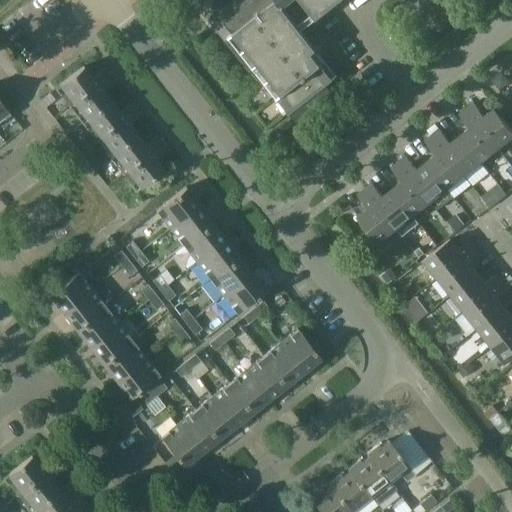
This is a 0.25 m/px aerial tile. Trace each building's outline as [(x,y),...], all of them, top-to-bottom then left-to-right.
[(232,0),(208,19),(249,71),(253,68),(257,73),(295,121),(332,92),(326,85),(332,80),(278,11),(291,0),(301,0),(312,14),(329,0),(232,0)] [(83,66),(60,84),(74,102),(108,74),(103,68),(92,77),(83,66)] [(502,71),(492,80),(499,89),(510,81),(502,71)] [(74,102),(87,119),(110,100),(102,90),(113,81),(108,74),(74,102)] [(130,102),(119,111),(110,100),(87,119),(100,135),(135,108),(130,102)] [(498,149),(511,137),(511,130),(494,108),(484,116),(474,102),(466,108),(498,149)] [(100,135),(113,152),(137,134),(128,123),(140,114),(135,108),(100,135)] [(460,135),(481,162),(498,149),(466,108),(459,114),(469,128),(460,135)] [(464,175),(481,162),(460,135),(450,143),(440,129),(432,135),(464,175)] [(157,136),(145,145),(137,134),(113,152),(127,170),(162,142),(157,136)] [(464,175),(432,135),(425,141),(435,154),(426,162),(447,189),(464,175)] [(127,170),(141,187),(164,169),(155,158),(167,149),(162,142),(127,170)] [(430,202),(447,189),(426,162),(416,169),(406,156),(399,162),(430,202)] [(392,189),(413,215),(430,202),(399,162),(391,168),(401,181),(392,189)] [(396,229),(413,215),(392,189),(383,196),(372,183),(365,189),(396,229)] [(490,208),(500,200),(507,195),(498,183),(481,196),(490,208)] [(199,205),(185,187),(155,211),(169,228),(199,205)] [(396,229),(365,189),(357,195),(367,208),(357,216),(379,243),(396,229)] [(213,221),(199,205),(169,228),(183,245),(213,221)] [(226,238),(213,221),(183,245),(196,262),(226,238)] [(239,255),(226,238),(196,262),(209,279),(239,255)] [(451,238),(423,260),(436,278),(477,246),(471,239),(459,248),(451,238)] [(133,240),(125,247),(133,257),(141,251),(133,240)] [(483,254),(477,246),(436,278),(450,295),(477,273),(470,264),(483,254)] [(129,260),(121,250),(114,256),(122,266),(129,260)] [(141,251),(133,257),(141,267),(149,261),(141,251)] [(253,272),(239,255),(209,279),(223,296),(253,272)] [(129,260),(122,266),(130,276),(137,270),(129,260)] [(389,267),(380,275),(386,283),(396,276),(389,267)] [(79,270),(49,294),(63,312),(93,288),(79,270)] [(267,290),(253,272),(223,296),(236,314),(267,290)] [(463,312),(504,280),(498,273),(484,283),(477,273),(450,295),(463,312)] [(159,274),(152,280),(160,291),(167,285),(159,274)] [(510,288),(504,280),(463,312),(477,329),(504,307),(496,298),(510,288)] [(156,294),(148,283),(140,289),(148,300),(156,294)] [(167,285),(160,291),(168,301),(176,295),(167,285)] [(93,288),(63,312),(76,329),(106,305),(93,288)] [(156,294),(148,300),(156,310),(164,304),(156,294)] [(253,308),(259,315),(269,307),(263,300),(253,308)] [(106,305),(76,329),(90,346),(120,322),(106,305)] [(490,346),(511,328),(511,316),(511,317),(504,307),(477,329),(490,346)] [(194,319),(186,308),(179,314),(187,325),(194,319)] [(253,308),(243,316),(248,323),(259,315),(253,308)] [(183,328),(175,317),(167,323),(175,334),(183,328)] [(194,319),(187,325),(195,335),(202,329),(194,319)] [(120,322),(90,346),(103,363),(133,339),(120,322)] [(219,335),(225,342),(235,334),(229,327),(219,335)] [(303,371),(320,357),(297,327),(279,341),(303,371)] [(183,328),(175,334),(183,344),(191,338),(183,328)] [(511,328),(490,346),(504,363),(511,356),(511,328)] [(219,335),(208,343),(214,350),(225,342),(219,335)] [(133,339),(103,363),(116,380),(147,356),(133,339)] [(286,385),(303,371),(279,341),(262,355),(286,385)] [(185,361),(191,369),(201,361),(195,353),(185,361)] [(269,398),(286,385),(262,355),(245,368),(269,398)] [(147,356),(116,380),(130,398),(160,374),(147,356)] [(185,361),(175,369),(181,377),(191,369),(185,361)] [(467,364),(459,370),(465,378),(473,372),(467,364)] [(252,412),(269,398),(245,368),(228,381),(252,412)] [(151,388),(157,395),(167,387),(161,380),(151,388)] [(211,395),(235,425),(252,412),(228,381),(211,395)] [(151,388),(141,396),(147,403),(157,395),(151,388)] [(194,408),(218,438),(235,425),(211,395),(194,408)] [(493,405),(484,412),(489,419),(490,418),(498,412),(499,411),(493,405)] [(177,421),(201,452),(218,438),(194,408),(177,421)] [(160,435),(184,466),(201,452),(177,421),(160,435)] [(379,444),(367,453),(390,481),(409,466),(388,440),(380,446),(379,444)] [(396,489),(390,481),(367,453),(368,455),(361,460),(360,458),(348,467),(371,496),(377,504),(396,489)] [(7,474),(21,492),(56,464),(51,458),(40,466),(31,455),(7,474)] [(56,464),(21,492),(34,508),(58,489),(50,479),(61,470),(56,464)] [(341,473),(330,482),(352,511),(371,496),(348,467),(348,468),(349,470),(343,475),(341,473)] [(310,497),(321,511),(353,511),(352,511),(330,482),(329,482),(331,485),(324,490),(322,488),(310,497)] [(78,491),(67,500),(58,489),(34,508),(36,511),(64,511),(83,497),(78,491)] [(419,503),(425,510),(437,501),(431,494),(419,503)] [(64,511),(77,511),(88,504),(83,497),(64,511)] [(419,503),(412,509),(414,511),(422,511),(425,510),(419,503)]
